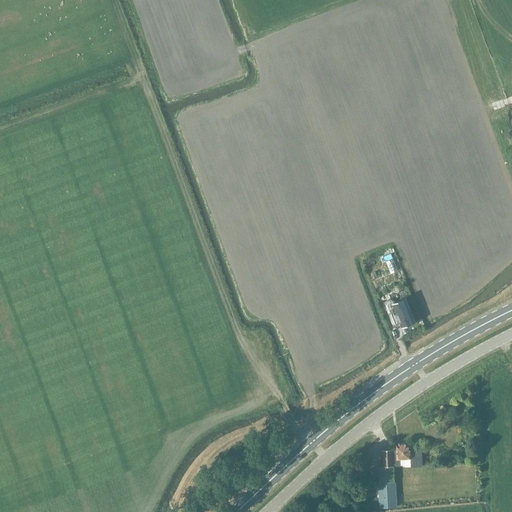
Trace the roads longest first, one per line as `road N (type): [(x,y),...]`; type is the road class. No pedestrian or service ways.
road 1 (secondary): [(511,311),(376,392),(238,511)]
road 2 (unclassified): [(274,511),(384,411),(511,335)]
